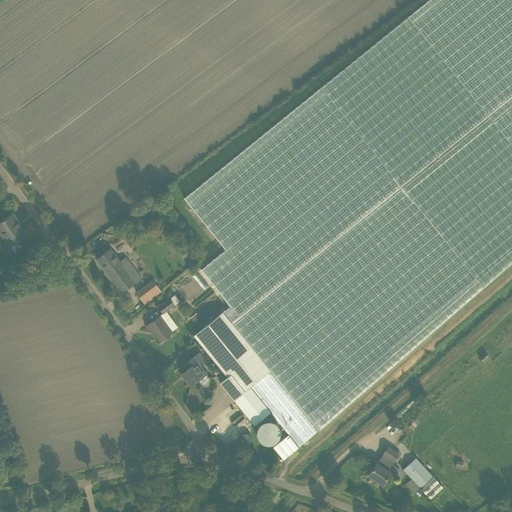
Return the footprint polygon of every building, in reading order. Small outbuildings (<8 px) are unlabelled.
[(270,412),(283,428),(288,435),(273,447),(283,460),(511,261),(511,0),(428,0),(321,87),(184,198),(226,250),(201,270),(230,306),(193,335),(227,377),(220,383),(254,425),(270,412)] [(27,234),(12,214),(0,222),(0,235),(9,248),(27,234)] [(96,259),(122,293),(140,278),(124,257),(120,261),(110,249),(96,259)] [(152,280),(146,286),(154,297),(161,292),(152,280)] [(175,295),(169,299),(170,300),(174,305),(179,302),(180,302),(175,295)] [(170,300),(169,299),(158,307),(163,314),(170,309),(174,305),(170,300)] [(190,318),(198,328),(204,323),(196,313),(190,318)] [(153,332),(160,341),(172,332),(160,316),(146,326),(151,333),(153,332)] [(488,357),(484,353),(479,358),(483,362),(488,357)] [(209,379),(205,374),(193,357),(187,362),(191,367),(181,374),(190,386),(197,381),(201,386),(204,386),(209,382),(209,379)] [(392,465),(394,462),(393,461),(398,455),(388,447),(383,454),(376,464),(375,466),(369,475),(383,485),(390,474),(393,476),(398,469),(392,465)] [(270,455),(275,462),(279,458),(274,452),(270,455)] [(403,470),(420,488),(433,476),(416,458),(403,470)] [(455,468),(462,469),(463,462),(457,461),(455,468)] [(238,504),(232,501),(228,508),(235,511),(235,510),(238,504)]
